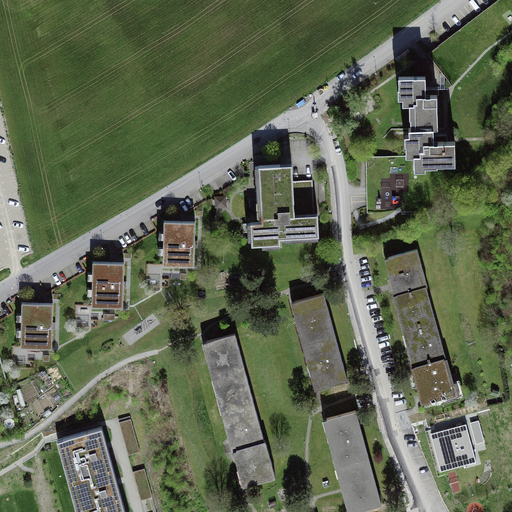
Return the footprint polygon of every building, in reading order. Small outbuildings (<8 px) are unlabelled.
[(511,42),(511,0),(497,0),(427,53),(453,87),(457,84),(511,42)] [(401,126),(440,125),(439,84),(427,84),(427,68),(400,69),(401,126)] [(440,132),(440,125),(401,126),(401,133),(402,156),(413,156),(414,171),(457,171),(457,140),(456,132),(440,132)] [(402,156),(365,157),(366,181),(366,213),(414,212),(414,171),(413,156),(402,156)] [(292,170),(255,172),(258,224),(244,225),(246,249),(276,247),(275,240),(315,238),(312,187),(293,188),(292,170)] [(192,225),(161,224),(159,267),(185,268),(191,268),(192,225)] [(392,295),(426,285),(417,252),(383,261),(392,295)] [(118,263),(98,262),(98,305),(129,305),(129,263),(118,263)] [(436,321),(426,285),(392,295),(402,330),(436,321)] [(300,347),(334,337),(322,295),(287,305),(300,347)] [(48,303),(28,303),(27,346),(59,347),(59,303),(48,303)] [(445,357),(436,321),(402,330),(412,366),(445,357)] [(219,376),(249,368),(240,334),(210,342),(219,376)] [(347,382),(334,337),(300,347),(313,392),(347,382)] [(456,395),(445,357),(412,366),(423,404),(456,395)] [(259,404),(249,368),(219,376),(229,412),(259,404)] [(269,439),(259,404),(229,412),(239,447),(269,439)] [(320,423),(332,468),(367,459),(355,414),(320,423)] [(465,416),(435,425),(442,449),(454,446),(455,450),(485,441),(479,420),(467,423),(465,416)] [(129,452),(140,450),(132,417),(121,420),(129,452)] [(62,438),(73,472),(104,462),(94,429),(62,438)] [(280,478),(269,439),(239,447),(250,486),(280,478)] [(365,511),(381,508),(367,459),(332,468),(339,492),(344,511),(365,511)] [(115,497),(104,462),(73,472),(83,507),(115,497)] [(142,497),(152,495),(145,468),(135,470),(142,497)] [(119,511),(115,497),(83,507),(84,511),(119,511)]
